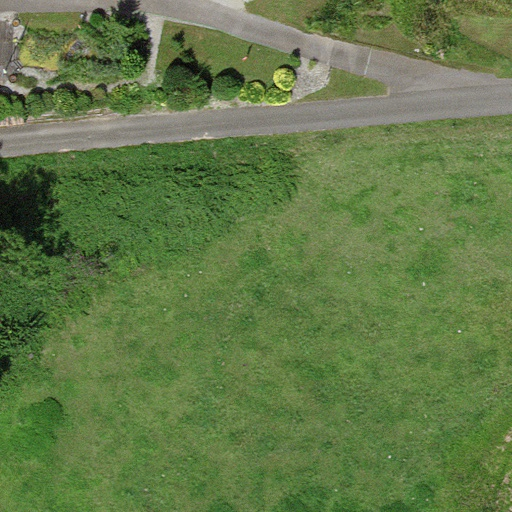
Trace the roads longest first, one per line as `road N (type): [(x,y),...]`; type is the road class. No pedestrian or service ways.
road 1 (residential): [(511,99),(0,148)]
road 2 (track): [(61,0),(183,16),(489,101)]
